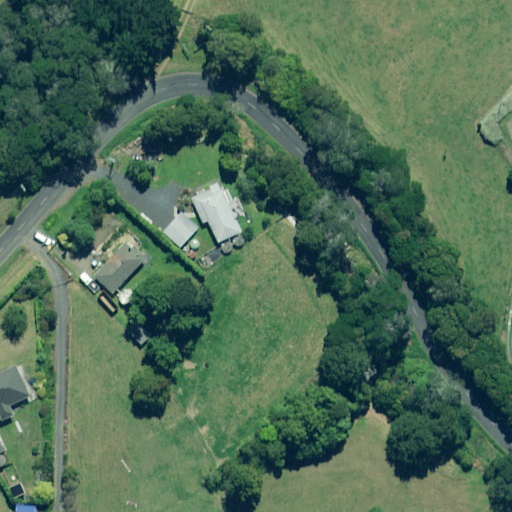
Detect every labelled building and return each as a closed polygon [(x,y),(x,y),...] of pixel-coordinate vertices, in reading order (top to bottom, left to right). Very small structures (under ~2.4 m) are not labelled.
[(159,159),(156,150),(142,156),(145,164),(159,159)] [(242,232),(221,185),(192,198),(204,224),(209,221),(218,243),(242,232)] [(199,229),(182,213),(164,232),(180,248),(199,229)] [(146,260),(126,242),(94,276),(113,294),(146,260)] [(152,335),(136,321),(127,331),(142,346),(152,335)] [(30,396),(17,367),(0,374),(0,418),(1,421),(14,416),(9,405),(30,396)]
